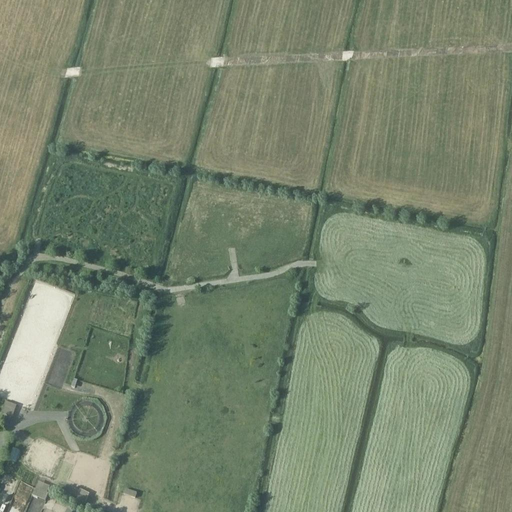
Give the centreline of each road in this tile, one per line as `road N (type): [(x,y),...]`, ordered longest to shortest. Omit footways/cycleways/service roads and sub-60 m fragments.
road 1 (track): [(312,265),(168,290),(59,258),(31,258),(0,312)]
road 2 (track): [(232,60),(506,48)]
road 3 (track): [(212,61),(61,74)]
